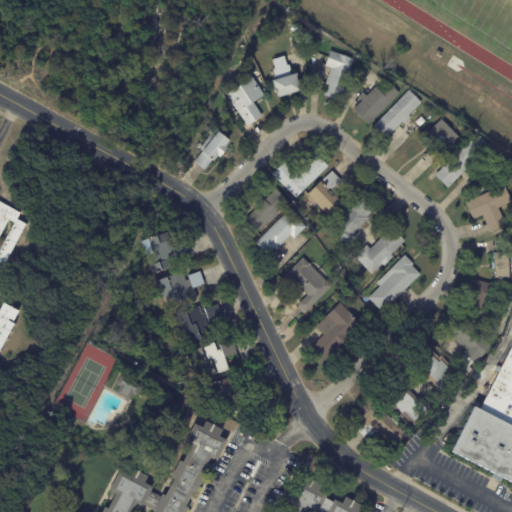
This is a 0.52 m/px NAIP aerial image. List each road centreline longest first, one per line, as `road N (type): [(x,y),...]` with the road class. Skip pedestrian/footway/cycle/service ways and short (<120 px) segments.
road 1 (tertiary): [(0,99),(200,205),(309,422),(366,470),(442,511)]
road 2 (residential): [(200,205),(313,118),(442,216),(458,256),(438,298),(309,422)]
